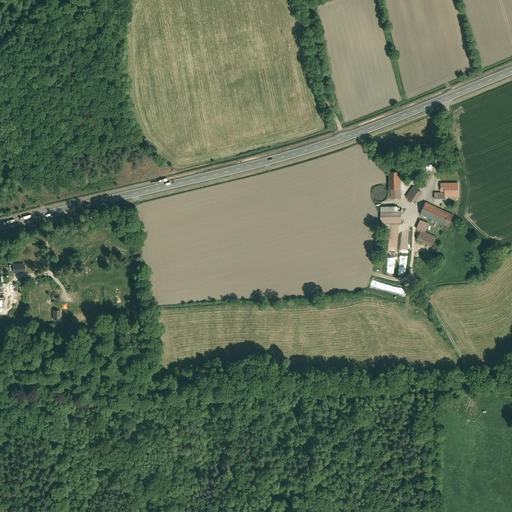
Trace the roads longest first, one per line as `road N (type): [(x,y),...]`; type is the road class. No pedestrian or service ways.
road 1 (secondary): [(511,72),(271,161),(0,228)]
road 2 (track): [(435,391),(0,416)]
road 3 (track): [(344,138),(325,92),(306,0)]
